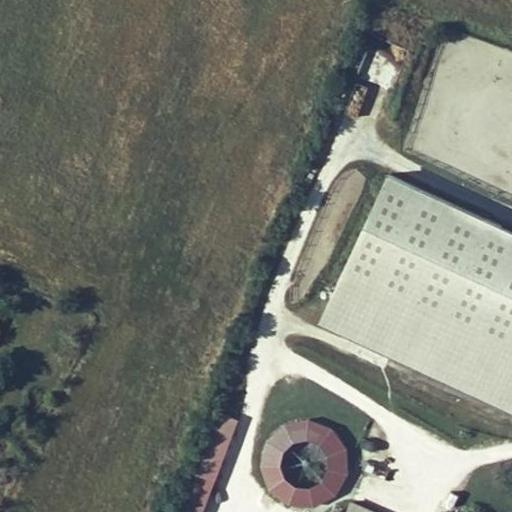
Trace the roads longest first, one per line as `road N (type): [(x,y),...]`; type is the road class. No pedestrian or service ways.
road 1 (unknown): [(291,377),(306,297),(372,152)]
road 2 (unknown): [(426,511),(413,457),(291,377)]
road 3 (unknown): [(253,511),(291,377)]
